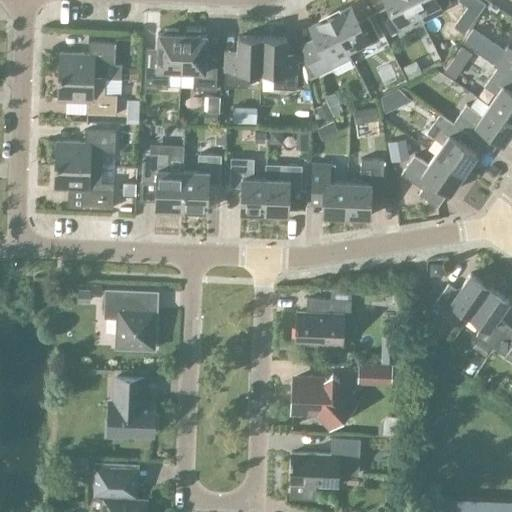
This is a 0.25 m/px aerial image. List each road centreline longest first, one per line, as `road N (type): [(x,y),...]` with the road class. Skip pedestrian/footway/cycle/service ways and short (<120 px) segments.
road 1 (residential): [(262,291),(254,502),(183,501),(192,255)]
road 2 (residential): [(15,248),(23,0)]
road 3 (residential): [(263,258),(496,226)]
road 4 (residential): [(15,248),(192,255)]
